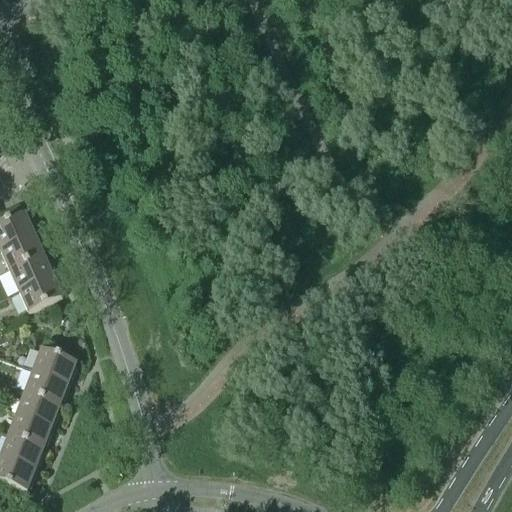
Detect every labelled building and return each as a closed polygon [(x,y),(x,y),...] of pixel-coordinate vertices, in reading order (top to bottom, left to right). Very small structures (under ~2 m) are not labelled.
[(0,254),(34,239),(31,234),(33,233),(28,221),(26,222),(24,218),(0,228),(0,254)] [(38,244),(36,245),(34,239),(0,254),(9,275),(43,260),(42,257),(43,256),(38,244)] [(52,281),(50,276),(52,275),(46,263),(45,264),(43,260),(9,275),(18,296),(52,281)] [(62,303),(60,299),(62,298),(57,286),(55,287),(52,281),(18,296),(28,318),(62,303)] [(68,389),(76,367),(41,354),(33,376),(68,389)] [(59,411),(68,389),(33,376),(25,397),(59,411)] [(51,432),(59,411),(25,397),(16,419),(51,432)] [(43,453),(51,432),(16,419),(8,440),(43,453)] [(35,474),(43,453),(8,440),(0,461),(35,474)] [(0,486),(26,496),(35,474),(0,461),(0,486)]
